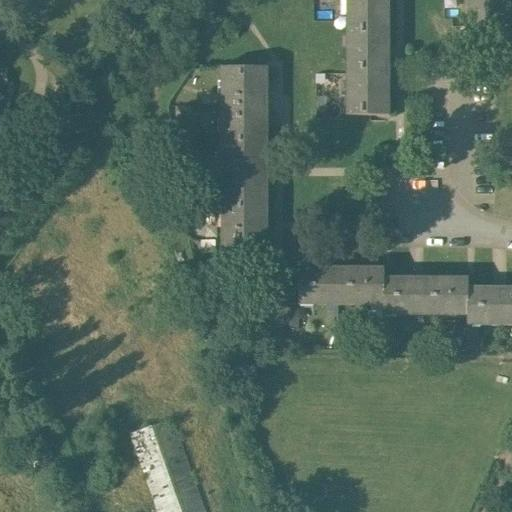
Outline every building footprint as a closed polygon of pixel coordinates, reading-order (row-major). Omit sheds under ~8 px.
[(346,0),(346,36),(389,36),(389,0),(346,0)] [(510,39),(510,0),(467,0),(468,40),(510,39)] [(388,116),(389,36),(346,36),(346,116),(388,116)] [(221,135),(267,135),(267,67),(221,67),(221,135)] [(267,135),(221,135),(220,202),(267,203),(267,135)] [(266,270),(267,203),(220,202),(220,270),(266,270)] [(299,308),(382,307),(385,278),(385,269),(299,269),(299,308)] [(466,317),(467,290),(467,277),(385,278),(382,307),(382,317),(466,317)] [(511,289),(467,290),(466,317),(466,327),(511,326),(511,289)] [(205,511),(172,420),(129,435),(156,511),(205,511)]
